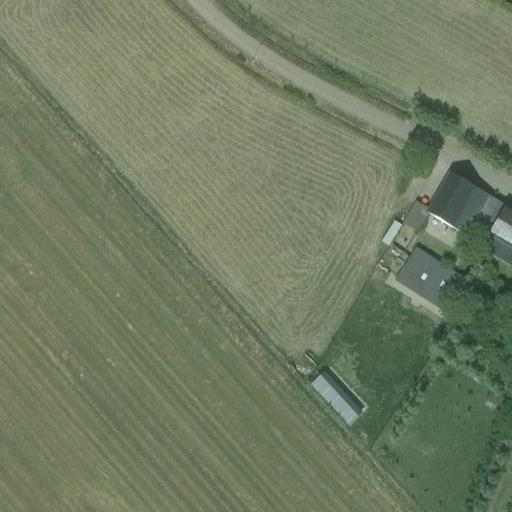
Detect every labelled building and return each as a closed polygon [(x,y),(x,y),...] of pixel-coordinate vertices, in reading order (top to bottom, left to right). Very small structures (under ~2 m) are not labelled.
[(511,251),(511,211),(449,175),(426,214),(468,239),(484,211),(498,220),(488,237),(511,251)] [(428,210),(414,203),(402,225),(415,233),(428,210)] [(450,308),(466,282),(414,249),(394,282),(444,315),(455,322),(460,314),(450,308)] [(319,377),(310,386),(348,427),(358,418),(319,377)] [(492,390),(485,401),(495,407),(502,397),(492,390)]
